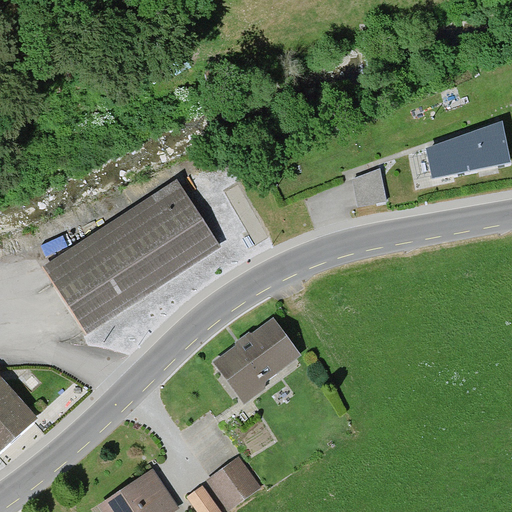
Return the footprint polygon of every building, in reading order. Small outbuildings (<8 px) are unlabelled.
[(493,127),(420,154),(425,181),(500,167),(493,127)] [(377,174),(350,183),(354,209),(381,206),(377,174)] [(174,183),(42,269),(86,335),(217,249),(174,183)] [(293,360),(266,323),(208,366),(240,408),(262,392),(258,387),(293,360)] [(0,449),(34,419),(0,381),(0,449)] [(236,458),(206,481),(229,511),(259,488),(236,458)] [(169,511),(175,509),(151,473),(95,510),(95,511),(169,511)] [(217,511),(200,489),(184,500),(193,511),(217,511)]
